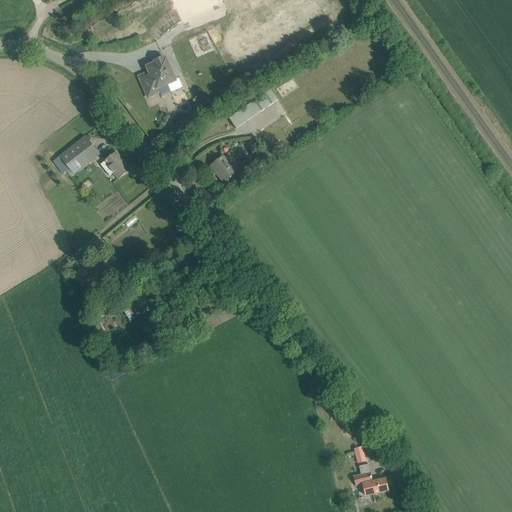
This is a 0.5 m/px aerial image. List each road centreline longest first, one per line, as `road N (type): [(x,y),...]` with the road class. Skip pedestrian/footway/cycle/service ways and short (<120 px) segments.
road 1 (unclassified): [(422,511),(393,462),(167,177)]
road 2 (unclassified): [(167,177),(86,78),(46,50),(0,46)]
